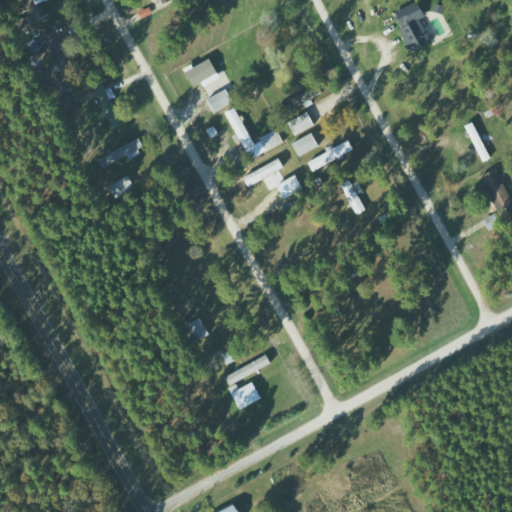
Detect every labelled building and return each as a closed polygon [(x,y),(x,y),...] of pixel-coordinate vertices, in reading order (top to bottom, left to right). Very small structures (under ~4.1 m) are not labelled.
[(434,44),(424,19),(428,18),(421,1),(398,11),(405,28),(402,29),(412,53),(434,44)] [(74,76),(62,44),(55,47),(67,79),(74,76)] [(220,75),(215,60),(188,70),(194,85),(220,75)] [(236,102),(229,89),(209,99),(216,113),(236,102)] [(251,160),(286,143),(280,131),(255,143),(238,107),(229,112),(251,160)] [(317,127),(311,113),(292,120),(297,134),(317,127)] [(295,141),(300,156),(321,148),(316,134),(295,141)] [(148,150),(142,138),(100,159),(104,169),(130,156),(131,158),(148,150)] [(310,161),(314,171),(357,151),(352,142),(310,161)] [(266,181),(270,189),(286,183),(282,171),(287,169),(283,160),(246,176),(250,187),(266,181)] [(511,219),(511,204),(497,170),(484,176),(504,223),(511,219)] [(288,200),(307,189),(298,175),(279,187),(288,200)] [(361,193),(365,192),(361,180),(346,186),(357,216),(368,211),(361,193)] [(274,363),(270,354),(227,377),(232,385),(274,363)] [(234,393),(243,409),(264,398),(256,381),(234,393)]
